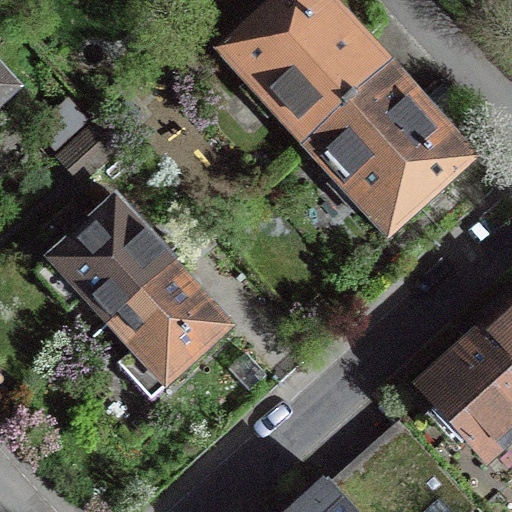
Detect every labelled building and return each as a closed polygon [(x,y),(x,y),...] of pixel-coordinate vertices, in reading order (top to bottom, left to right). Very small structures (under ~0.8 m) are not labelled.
[(278,0),(263,14),(220,53),(305,145),(390,68),(328,0),(278,0)] [(390,68),(305,145),(390,237),(432,198),(473,160),(390,68)] [(0,77),(0,102),(13,91),(0,77)] [(103,116),(58,158),(69,171),(81,184),(127,143),(103,116)] [(116,205),(38,276),(69,311),(85,298),(109,324),(172,267),(160,254),(116,205)] [(172,267),(109,324),(135,352),(120,365),(151,401),(229,330),(184,280),(172,267)] [(511,314),(493,332),(426,392),(483,455),(511,429),(511,314)] [(383,450),(360,471),(396,511),(428,511),(456,487),(458,486),(405,429),(383,450)] [(294,511),(471,511),(476,508),(456,487),(428,511),(396,511),(360,471),(337,492),(328,482),(294,511)]
